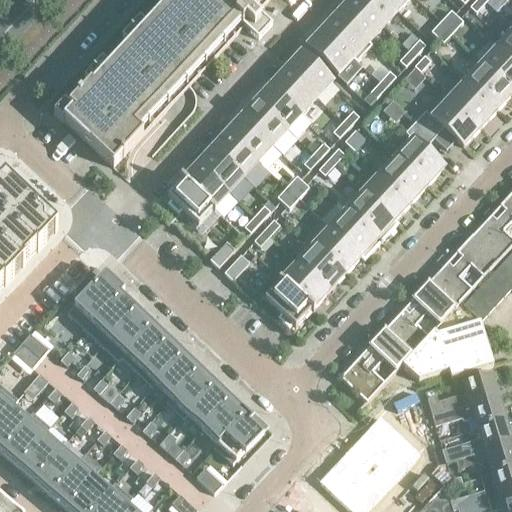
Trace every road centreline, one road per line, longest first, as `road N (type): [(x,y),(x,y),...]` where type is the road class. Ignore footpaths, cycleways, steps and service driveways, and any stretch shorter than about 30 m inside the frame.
road 1 (residential): [(511,155),(290,392)]
road 2 (residential): [(115,228),(324,0)]
road 3 (residential): [(290,392),(115,228)]
road 4 (residential): [(3,124),(117,0)]
road 5 (residential): [(0,318),(100,214)]
road 6 (residential): [(248,511),(301,448),(290,392)]
road 7 (residential): [(100,214),(3,124)]
